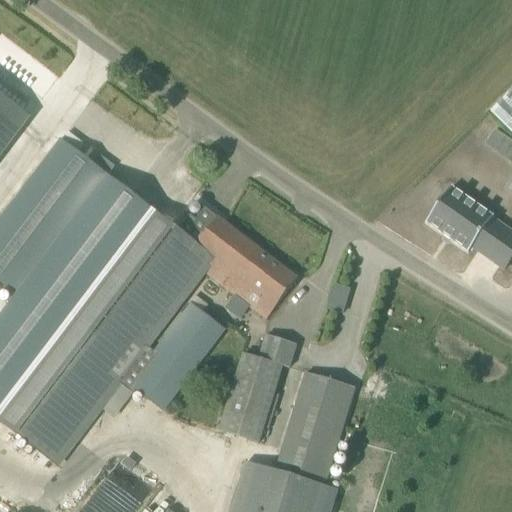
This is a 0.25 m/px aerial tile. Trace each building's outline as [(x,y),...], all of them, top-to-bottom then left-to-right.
[(511,135),(511,90),(490,113),(511,135)] [(0,155),(29,117),(0,95),(0,155)] [(67,231),(109,178),(61,141),(0,221),(0,287),(16,299),(67,231)] [(178,231),(143,205),(109,178),(16,299),(0,319),(0,423),(59,468),(122,385),(133,394),(135,391),(162,413),(224,332),(188,303),(151,351),(144,346),(202,271),(212,258),(197,246),(217,219),(205,209),(196,221),(190,216),(178,231)] [(462,183),(437,223),(481,251),(484,246),(511,262),(511,215),(505,212),(507,210),(462,183)] [(267,321),(298,280),(217,219),(197,246),(212,258),(202,271),(267,321)] [(289,371),(296,346),(266,338),(260,360),(241,355),(218,433),(258,445),(282,369),(289,371)] [(332,511),(338,493),(325,489),(356,390),(306,374),(275,473),(245,463),(230,511),(332,511)] [(122,456),(98,480),(103,486),(76,511),(134,511),(156,491),(122,456)]
